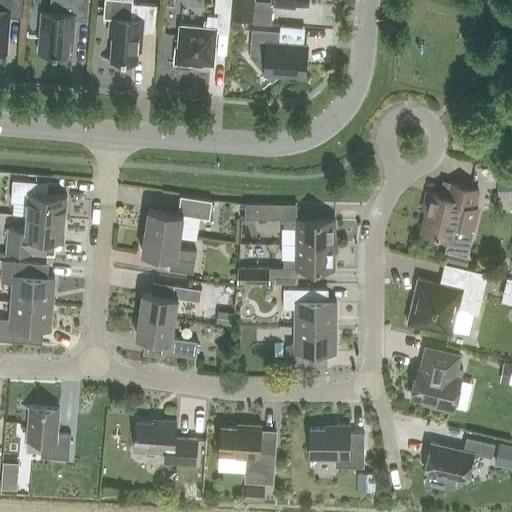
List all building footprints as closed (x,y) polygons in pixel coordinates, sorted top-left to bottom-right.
[(21,18),(22,0),(0,0),(0,49),(6,50),(9,17),(21,18)] [(88,20),(89,0),(50,0),(50,11),(42,11),(38,53),(69,55),(71,30),(74,30),(75,19),(88,20)] [(105,0),(105,16),(114,17),(111,59),(137,61),(139,32),(154,33),(157,5),(133,3),(133,0),(105,0)] [(229,34),(231,0),(216,0),(215,10),(218,10),(218,16),(216,33),(229,34)] [(254,19),(255,0),(234,0),(234,17),(254,19)] [(216,33),(218,16),(207,15),(206,27),(180,24),(178,46),(175,46),(174,64),(192,65),(192,63),(214,65),(216,33)] [(230,25),(230,30),(233,34),(238,34),(242,31),(242,26),(239,22),(234,22),(230,25)] [(252,29),(251,42),(267,43),(266,58),(258,65),(272,81),(279,74),(302,76),(305,45),(279,43),(280,31),(252,29)] [(27,215),(65,218),(67,196),(40,193),(41,182),(13,179),(11,202),(28,203),(27,215)] [(511,180),(500,181),(501,199),(511,198),(511,180)] [(474,208),(478,189),(451,183),(448,196),(427,191),(422,209),(426,210),(421,231),(452,238),(455,227),(471,231),(477,209),(474,208)] [(209,218),(212,200),(181,195),(178,213),(149,209),(145,231),(181,236),(196,238),(199,217),(209,218)] [(276,218),(276,203),(245,202),(245,218),(276,218)] [(63,241),(65,218),(27,215),(26,228),(9,227),(7,250),(33,252),(34,238),(63,241)] [(335,236),(335,219),(297,218),(297,219),(284,219),(284,228),(296,228),(296,243),(337,244),(337,236),(335,236)] [(179,248),(181,236),(145,231),(142,253),(171,257),(169,269),(193,273),(195,260),(197,251),(179,248)] [(284,258),(284,267),(334,268),(334,251),(337,251),(337,244),(296,243),(296,250),(296,258),(284,258)] [(449,252),(446,262),(466,267),(469,257),(449,252)] [(12,301),(53,304),(55,278),(41,277),(43,263),(3,260),(1,282),(13,283),(12,301)] [(238,267),(238,282),(271,283),(271,267),(238,267)] [(418,277),(407,322),(452,333),(458,310),(478,314),(488,273),(468,268),(463,288),(441,283),(418,277)] [(140,314),(175,319),(178,297),(200,301),(202,289),(174,284),(172,296),(143,292),(140,314)] [(295,326),(336,326),(336,300),(324,300),(324,288),(284,288),(284,308),(296,308),(295,326)] [(51,330),(53,304),(12,301),(11,319),(0,317),(0,339),(36,343),(37,329),(51,330)] [(219,310),(217,324),(232,326),(233,312),(219,310)] [(172,337),(175,319),(140,314),(136,336),(166,340),(164,352),(196,357),(198,341),(172,337)] [(336,352),(336,326),(295,326),(295,344),(287,343),(287,366),(323,366),(323,352),(336,352)] [(418,366),(411,397),(434,402),(433,406),(454,411),(462,378),(452,376),(454,368),(456,369),(459,355),(425,347),(421,367),(418,366)] [(511,364),(504,363),(500,381),(511,383),(511,364)] [(69,459),(71,434),(58,433),(60,408),(30,406),(27,440),(42,441),(41,457),(69,459)] [(196,464),(198,439),(175,437),(177,419),(163,418),(163,422),(137,420),(135,450),(165,452),(165,461),(196,464)] [(221,425),(220,452),(247,454),(246,467),(245,481),(256,481),(273,483),(275,453),(260,452),(261,424),(248,423),(248,427),(221,425)] [(364,466),(364,432),(350,432),(350,424),(336,424),(336,427),(310,427),(310,458),(336,458),(336,466),(364,466)] [(492,457),(495,443),(466,437),(463,449),(431,442),(425,470),(428,471),(425,484),(453,491),(456,478),(468,480),(474,452),(492,457)] [(511,467),(511,445),(502,443),(498,464),(511,467)] [(19,463),(4,462),(2,488),(17,489),(19,463)] [(357,492),(375,491),(375,474),(357,474),(357,492)] [(264,500),(265,486),(247,485),(246,499),(264,500)]
